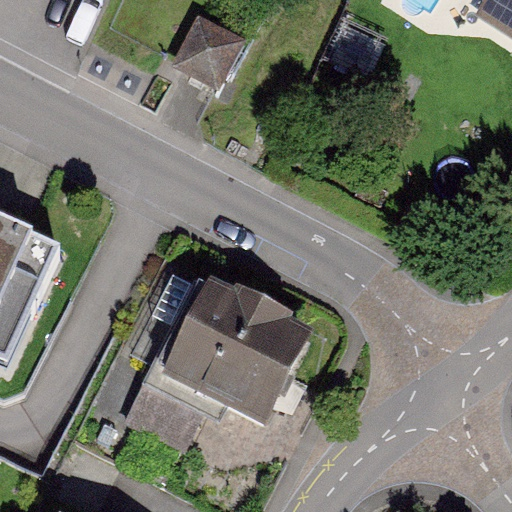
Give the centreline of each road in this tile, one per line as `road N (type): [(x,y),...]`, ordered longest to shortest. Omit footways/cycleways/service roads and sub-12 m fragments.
road 1 (residential): [(446,389),(401,314),(355,274),(0,88)]
road 2 (residential): [(320,511),(375,448),(446,389)]
road 3 (residential): [(511,502),(465,434),(446,389)]
